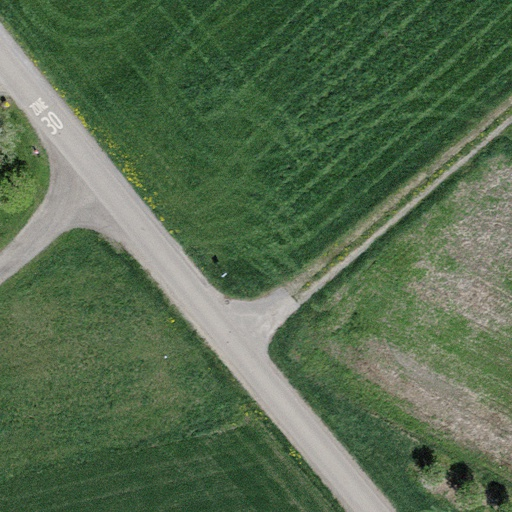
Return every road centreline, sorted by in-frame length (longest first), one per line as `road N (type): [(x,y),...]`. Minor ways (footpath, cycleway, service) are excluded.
road 1 (unclassified): [(0,63),(374,511)]
road 2 (track): [(236,339),(511,103)]
road 3 (track): [(0,276),(108,195)]
